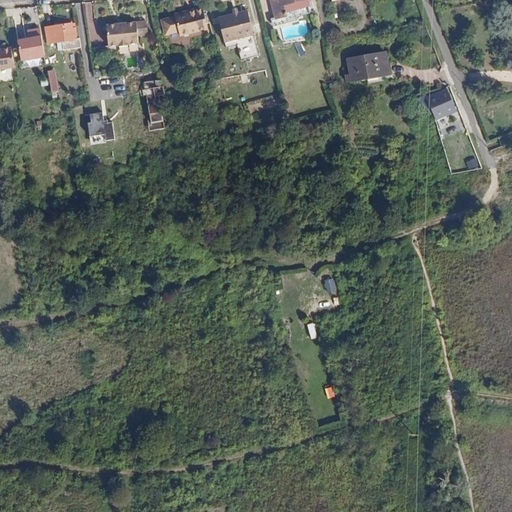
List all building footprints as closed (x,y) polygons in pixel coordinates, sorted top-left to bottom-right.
[(276,19),(272,5),(267,7),(272,27),(288,22),(287,19),(310,13),(305,0),(303,0),(284,6),(287,16),(276,19)] [(270,0),(272,5),(276,19),(287,16),(284,6),(303,0),(270,0)] [(163,21),(204,15),(202,8),(188,12),(189,15),(176,18),(163,21)] [(236,40),(237,46),(241,60),(259,55),(247,12),(218,19),(225,44),(236,40)] [(208,30),(204,15),(163,21),(166,36),(180,32),(181,37),(208,30)] [(138,44),(136,22),(106,25),(108,46),(118,45),(118,46),(127,45),(128,44),(138,44)] [(73,29),(72,23),(45,28),(48,44),(77,39),(75,29),(73,29)] [(44,51),(41,37),(40,26),(27,28),(28,35),(17,37),(20,56),(44,51)] [(0,69),(14,68),(11,48),(0,49),(0,69)] [(390,75),(386,52),(347,59),(350,75),(345,76),(346,83),(390,75)] [(50,84),(52,93),(58,92),(54,70),(48,71),(49,79),(50,84)] [(164,80),(146,81),(148,129),(164,129),(163,94),(165,94),(164,80)] [(425,92),(415,97),(427,113),(449,104),(443,88),(436,90),(437,91),(427,95),(425,92)] [(88,122),(91,144),(117,140),(114,122),(106,123),(105,112),(91,114),(92,122),(88,122)] [(477,158),(468,162),(471,170),(480,167),(477,158)] [(335,279),(325,280),(327,294),(337,292),(335,279)] [(318,313),(335,308),(333,302),(316,306),(318,313)] [(312,339),(318,338),(315,323),(308,324),(312,339)] [(329,398),(336,397),(334,387),(327,388),(329,398)]
